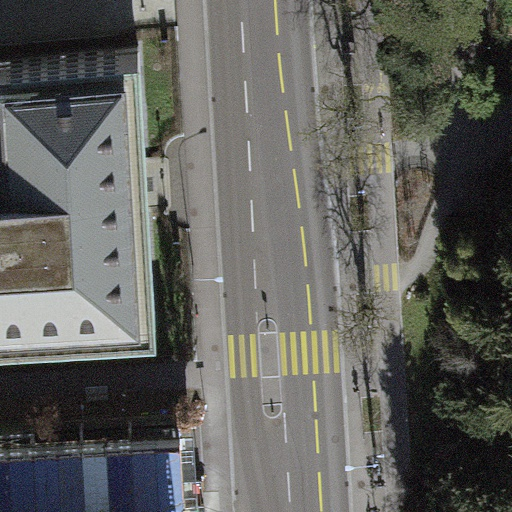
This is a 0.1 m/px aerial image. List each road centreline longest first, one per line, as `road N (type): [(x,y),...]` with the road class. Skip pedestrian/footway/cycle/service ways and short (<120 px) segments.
road 1 (secondary): [(270,0),(293,434)]
road 2 (residential): [(293,434),(0,454)]
